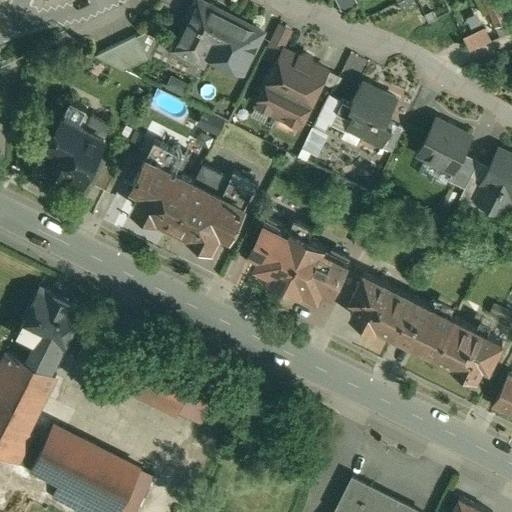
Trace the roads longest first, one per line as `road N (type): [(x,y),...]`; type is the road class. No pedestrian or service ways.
road 1 (tertiary): [(0,208),(511,463)]
road 2 (residential): [(293,0),(511,109)]
